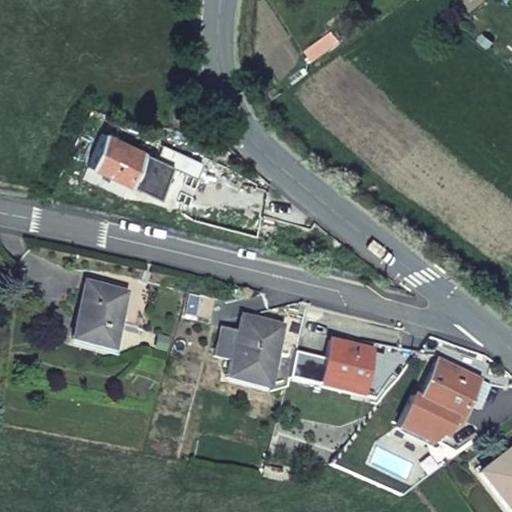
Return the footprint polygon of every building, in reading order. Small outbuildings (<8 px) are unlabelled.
[(88,166),(132,185),(147,152),(103,132),(88,166)] [(176,165),(147,152),(132,185),(161,199),(168,183),(176,165)] [(108,286),(85,280),(71,343),(118,354),(132,291),(108,286)] [(232,362),(227,381),(272,391),(287,325),(264,320),(241,315),(237,333),(232,362)] [(232,362),(237,333),(220,329),(214,358),(232,362)] [(318,387),(365,397),(375,349),(352,344),(329,339),(324,359),(318,387)] [(295,352),(288,380),(318,387),(324,359),(295,352)] [(460,419),(466,422),(475,402),(483,380),(436,359),(421,400),(460,419)] [(460,419),(421,400),(416,397),(400,433),(430,448),(443,439),(450,441),(460,419)] [(511,511),(511,447),(477,474),(506,511),(511,511)] [(284,470),(263,466),(261,477),(282,482),(284,470)]
